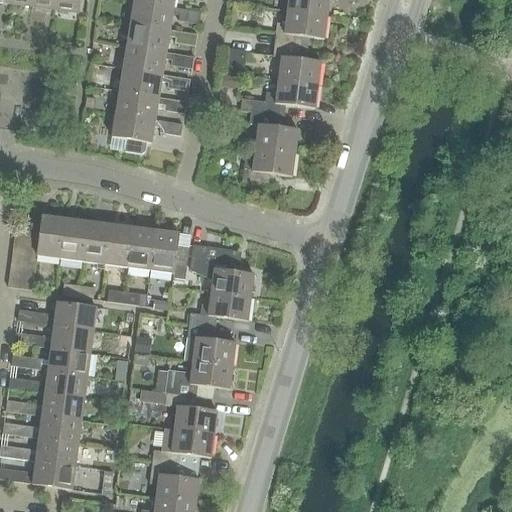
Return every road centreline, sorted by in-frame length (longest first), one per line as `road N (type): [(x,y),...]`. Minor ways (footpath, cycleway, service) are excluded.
road 1 (tertiary): [(327,245),(247,511)]
road 2 (tertiary): [(327,245),(395,37)]
road 3 (residential): [(179,201),(218,0)]
road 4 (residential): [(179,201),(91,174),(9,163)]
road 5 (residential): [(327,245),(179,201)]
